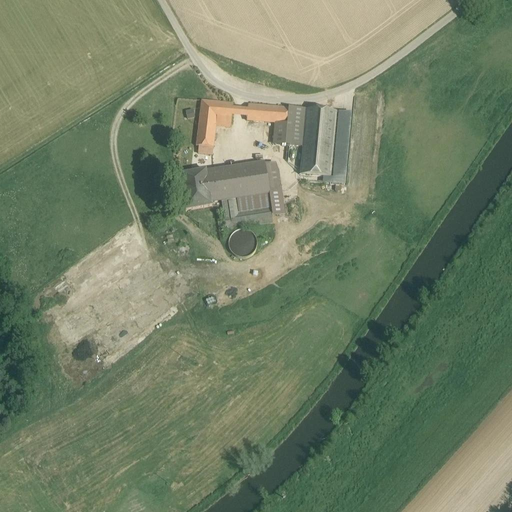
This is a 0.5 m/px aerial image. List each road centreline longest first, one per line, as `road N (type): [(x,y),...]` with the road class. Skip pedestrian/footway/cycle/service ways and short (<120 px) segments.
road 1 (track): [(196,56),(129,104),(112,138),(149,248),(181,274),(240,272),(284,250),(318,219),(323,203),(288,187),(279,161),(245,149)]
road 2 (track): [(467,0),(373,69),(277,97),(221,84),(161,0)]
